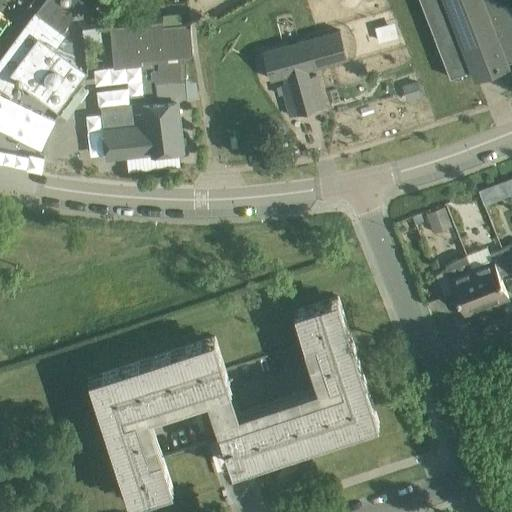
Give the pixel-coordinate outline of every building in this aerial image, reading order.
[(82,0),(45,0),(1,60),(16,72),(12,77),(19,83),(24,77),(57,102),(82,69),(50,45),(82,0)] [(420,0),(450,77),(473,69),(476,78),(508,66),(506,62),(511,59),(511,12),(507,0),(420,0)] [(142,22),(110,25),(114,66),(142,63),(146,102),(144,102),(144,110),(103,114),(107,157),(182,149),(177,99),(185,98),(186,61),(193,52),(190,22),(163,25),(163,20),(142,22)] [(290,115),(325,105),(316,74),(309,77),(307,70),(347,58),(339,30),(263,51),(271,80),(284,76),(285,83),(281,84),(290,115)] [(511,243),(502,247),(511,270),(511,268),(511,243)] [(499,274),(511,270),(502,247),(489,252),(487,246),(466,254),(486,304),(495,301),(496,303),(509,298),(499,274)] [(486,304),(466,254),(456,258),(445,266),(446,269),(435,273),(444,296),(455,291),(464,315),(477,310),(477,308),(486,304)] [(338,296),(295,310),(306,344),(314,341),(328,384),(339,380),(341,388),(219,428),(231,465),(252,458),(253,462),(378,421),(338,296)] [(214,336),(89,377),(130,502),(173,488),(162,456),(161,454),(149,458),(134,415),(122,419),(120,412),(228,377),(214,336)]
